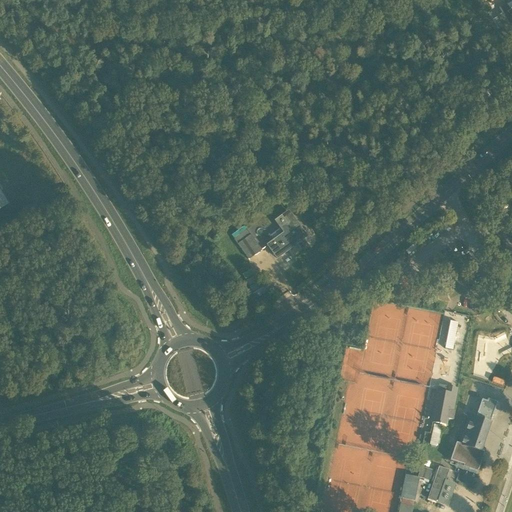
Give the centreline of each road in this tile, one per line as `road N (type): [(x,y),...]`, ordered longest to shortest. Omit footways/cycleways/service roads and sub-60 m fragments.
road 1 (primary): [(0,67),(53,131),(132,253),(176,342)]
road 2 (secondary): [(221,358),(299,316),(448,190)]
road 3 (track): [(319,0),(439,198)]
road 4 (residential): [(158,383),(0,423)]
road 5 (residential): [(448,190),(511,318)]
